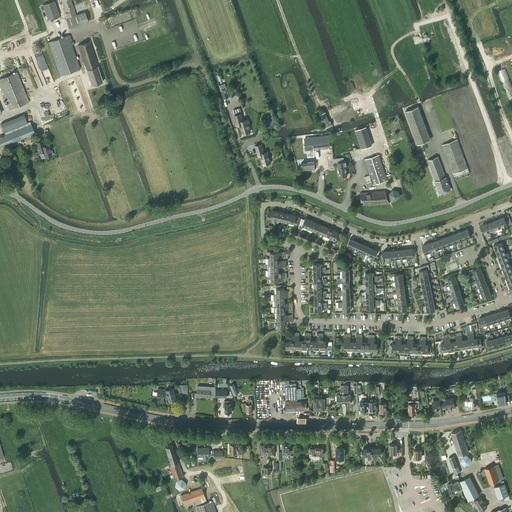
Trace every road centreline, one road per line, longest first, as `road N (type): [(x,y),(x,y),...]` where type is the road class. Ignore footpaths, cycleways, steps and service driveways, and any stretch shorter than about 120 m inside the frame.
road 1 (residential): [(503,302),(434,324),(309,321),(298,311),(297,248)]
road 2 (residential): [(472,217),(375,241),(292,205),(262,206),(263,235),(285,243)]
road 3 (tertiary): [(0,193),(70,228),(115,232),(256,189)]
road 4 (tertiary): [(511,183),(396,223),(287,187),(256,189)]
road 5 (residential): [(220,426),(222,436),(397,434),(403,425)]
road 6 (primary): [(29,396),(220,426)]
road 7 (track): [(453,136),(436,142),(422,103),(403,110),(439,194),(453,189)]
road 8 (primary): [(220,426),(403,425)]
road 9 (track): [(196,46),(211,41),(299,57),(318,100)]
